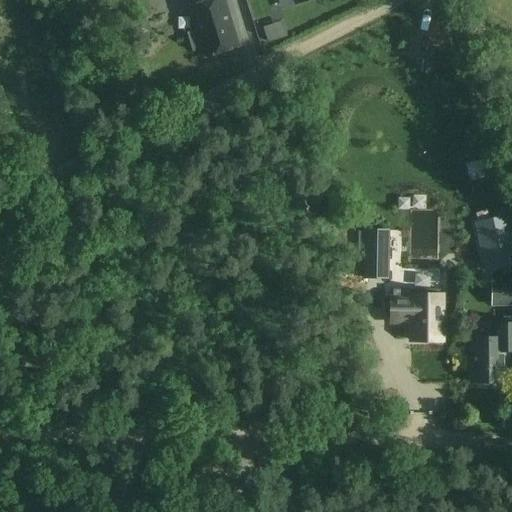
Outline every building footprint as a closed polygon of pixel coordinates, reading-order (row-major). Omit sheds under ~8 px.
[(238,46),(223,0),(212,0),(189,7),(197,31),(188,33),(193,51),(202,48),(205,57),(238,46)] [(476,223),(486,268),(511,262),(511,249),(504,216),(476,223)] [(364,230),(364,231),(364,251),(364,278),(387,278),(388,230),(364,230)] [(409,263),(428,262),(427,238),(408,239),(409,263)] [(511,282),(491,283),(491,307),(511,306),(511,282)] [(440,295),(440,289),(392,289),(392,297),(391,297),(391,322),(405,322),(411,322),(411,340),(441,340),(442,295),(440,295)] [(508,357),(508,351),(511,351),(511,323),(492,323),(493,338),(471,338),(472,382),(476,382),(478,385),(488,385),(489,382),(504,382),(504,365),(508,357)]
